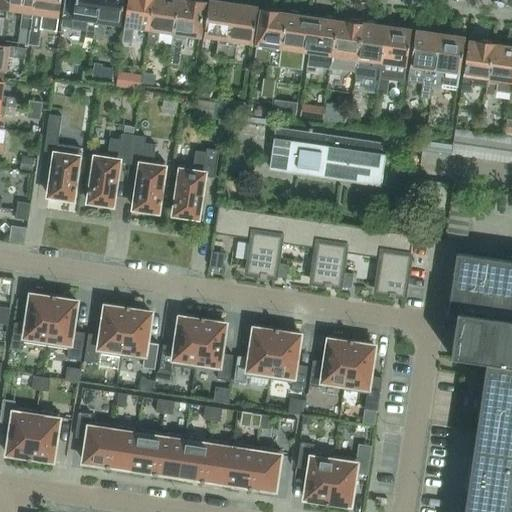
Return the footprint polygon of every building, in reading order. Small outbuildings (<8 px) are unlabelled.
[(6,0),(5,9),(21,11),(17,43),(27,44),(33,0),(6,0)] [(56,31),(60,0),(33,0),(27,44),(37,46),(40,29),(56,31)] [(63,0),(60,26),(71,28),(72,19),(87,21),(84,36),(93,38),(99,0),(63,0)] [(119,26),(123,0),(99,0),(93,38),(102,39),(105,23),(119,26)] [(127,0),(127,1),(121,41),(120,51),(128,52),(130,43),(132,43),(134,28),(148,30),(149,31),(153,0),(127,0)] [(173,34),(178,0),(153,0),(149,31),(148,30),(146,45),(155,46),(158,32),(172,34),(173,34)] [(183,36),(198,38),(204,1),(201,0),(200,0),(186,0),(185,0),(178,0),(173,34),(172,34),(168,62),(178,64),(183,36)] [(211,2),(208,1),(202,37),(218,39),(215,57),(224,59),(232,5),(222,3),(220,1),(214,0),(211,2)] [(237,42),(251,44),(257,9),(253,8),(252,6),(245,5),(243,7),(232,5),(224,59),(234,60),(237,42)] [(255,45),(253,59),(268,61),(267,64),(269,65),(277,66),(279,49),(284,14),(277,13),(278,11),(275,11),(273,7),(266,6),(264,9),(261,9),(259,19),(255,45)] [(279,49),(277,66),(301,70),(304,52),(308,27),(309,17),(301,16),(301,15),(298,15),(296,11),(290,10),(287,13),(284,13),(284,14),(279,49)] [(308,27),(304,52),(308,53),(305,70),(314,71),(315,64),(330,67),(337,20),(333,17),(327,16),(324,18),(321,18),(321,19),(313,18),(309,17),(308,27)] [(337,20),(330,67),(329,74),(338,76),(339,69),(355,72),(361,24),(362,23),(359,23),(357,20),(350,19),(348,21),(345,21),(344,23),(337,22),(338,20),(337,20)] [(354,77),(369,79),(377,80),(375,93),(377,93),(386,28),(375,26),(374,24),(367,23),(365,25),(361,24),(355,72),(354,77)] [(403,82),(409,41),(410,31),(407,31),(405,28),(399,28),(396,29),(386,28),(377,93),(386,94),(388,80),(403,82)] [(414,32),(413,42),(407,81),(422,84),(419,98),(429,99),(431,88),(432,88),(439,36),(431,35),(431,34),(429,34),(427,32),(419,31),(417,32),(414,32)] [(456,91),(463,49),(464,39),(461,38),(459,36),(451,35),(449,37),(447,36),(447,37),(439,36),(432,88),(440,89),(440,88),(456,91)] [(475,42),(467,41),(457,110),(467,112),(471,84),(485,87),(484,94),(485,94),(487,84),(493,45),(493,43),(490,43),(488,40),(482,40),(479,41),(476,40),(475,42)] [(0,44),(0,70),(5,71),(8,56),(24,58),(25,48),(0,44)] [(487,84),(485,94),(494,96),(495,91),(509,93),(508,98),(509,98),(511,77),(511,45),(511,46),(506,45),(503,46),(495,45),(493,45),(487,84)] [(91,78),(110,81),(113,68),(93,64),(91,78)] [(269,65),(267,79),(275,80),(277,66),(269,65)] [(142,73),(140,83),(154,85),(155,74),(142,73)] [(141,77),(117,74),(116,85),(139,88),(141,77)] [(197,88),(196,96),(209,98),(210,89),(197,88)] [(274,98),(272,110),(283,112),(285,100),(274,98)] [(41,102),(28,100),(27,108),(40,110),(41,102)] [(229,111),(230,102),(220,100),(217,120),(227,122),(229,111)] [(230,102),(229,111),(247,113),(248,105),(246,104),(230,102)] [(332,124),(334,111),(335,104),(325,103),(323,123),(332,124)] [(0,114),(4,115),(4,114),(15,115),(16,107),(6,105),(0,104),(0,114)] [(324,107),(301,104),(299,117),(322,120),(324,107)] [(40,110),(27,108),(25,117),(39,119),(40,110)] [(349,112),(348,121),(359,122),(361,114),(355,113),(349,112)] [(54,153),(48,196),(50,196),(52,199),(58,200),(61,197),(72,199),(73,191),(74,191),(75,188),(74,187),(80,147),(57,144),(61,116),(49,114),(43,151),(54,153)] [(217,120),(214,143),(223,145),(227,122),(217,120)] [(511,120),(505,120),(503,132),(511,133),(511,120)] [(124,125),(123,133),(133,135),(134,127),(124,125)] [(275,127),(269,167),(381,183),(386,143),(275,127)] [(468,131),(454,129),(452,145),(451,154),(464,156),(468,131)] [(468,131),(464,156),(478,158),(482,133),(468,131)] [(89,193),(88,201),(99,203),(101,206),(107,207),(110,205),(112,205),(118,162),(129,163),(133,135),(121,133),(120,139),(109,138),(107,154),(95,152),(89,190),(88,190),(88,193),(89,193)] [(482,133),(478,158),(492,160),(496,135),(482,133)] [(139,165),(133,208),(135,208),(137,211),(144,212),(146,210),(157,212),(158,204),(160,204),(160,200),(159,200),(164,162),(153,161),(155,144),(144,143),(145,136),(133,135),(129,163),(139,165)] [(496,135),(492,160),(506,162),(509,137),(496,135)] [(423,141),(422,150),(451,154),(452,145),(423,141)] [(192,166),(180,164),(175,203),(173,202),(173,206),(174,206),(173,214),(184,216),(186,219),(192,219),(195,217),(197,218),(203,176),(214,177),(218,150),(206,148),(205,152),(195,150),(192,166)] [(21,156),(18,170),(32,172),(34,158),(21,156)] [(452,192),(445,240),(456,242),(466,243),(473,195),(452,192)] [(30,203),(17,201),(16,210),(29,212),(30,203)] [(251,239),(246,273),(259,275),(259,276),(266,277),(266,275),(273,276),(272,276),(274,277),(274,276),(276,263),(279,243),(283,215),(217,206),(213,233),(251,239)] [(28,220),(29,212),(16,210),(15,218),(28,220)] [(316,248),(311,282),(324,284),(324,285),(330,286),(330,285),(337,286),(339,286),(341,272),(344,252),(348,225),(283,215),(279,243),(316,248)] [(412,235),(348,225),(344,252),(380,258),(375,292),(388,294),(388,295),(394,296),(395,294),(401,296),(403,296),(412,235)] [(511,511),(511,261),(456,253),(447,312),(456,314),(450,356),(486,361),(476,431),(463,511),(511,511)] [(224,259),(210,257),(208,267),(222,269),(224,259)] [(286,278),(288,264),(276,263),(274,276),(286,278)] [(350,288),(353,274),(341,272),(339,286),(350,288)] [(54,295),(52,295),(52,298),(30,294),(25,324),(14,322),(10,347),(22,349),(23,342),(46,345),(54,295)] [(55,298),(55,295),(54,295),(46,345),(68,348),(66,358),(80,360),(84,333),(72,331),(76,301),(55,298)] [(0,306),(0,315),(8,316),(10,308),(0,306)] [(128,306),(126,306),(126,309),(104,306),(100,335),(88,333),(84,360),(97,362),(99,353),(120,356),(128,306)] [(129,309),(129,306),(128,306),(120,356),(143,360),(142,367),(154,369),(158,344),(146,342),(151,312),(129,309)] [(8,316),(0,315),(0,323),(7,325),(8,316)] [(202,317),(201,317),(200,320),(179,317),(174,346),(163,345),(159,370),(171,372),(172,364),(195,367),(202,317)] [(203,320),(204,317),(202,317),(195,367),(218,371),(216,378),(229,380),(232,355),(221,353),(225,324),(203,320)] [(277,328),(275,328),(275,331),(253,328),(249,357),(237,356),(233,381),(245,383),(246,375),(269,378),(277,328)] [(278,332),(278,328),(277,328),(269,378),(292,382),(291,390),(303,391),(307,366),(295,364),(299,335),(278,332)] [(344,385),(351,342),(351,339),(350,339),(349,342),(327,339),(324,362),(312,360),(309,385),(321,387),(321,381),(343,385),(344,385)] [(351,339),(351,342),(344,385),(343,385),(343,390),(366,393),(364,409),(376,410),(381,377),(369,376),(374,346),(352,343),(353,340),(351,339)] [(156,373),(155,378),(169,380),(171,372),(159,370),(156,373)] [(41,377),(33,376),(31,389),(39,390),(41,377)] [(50,378),(41,377),(39,390),(48,391),(50,378)] [(118,393),(116,406),(125,407),(127,394),(118,393)] [(163,413),(165,400),(157,398),(155,412),(163,413)] [(165,400),(163,413),(172,414),(174,401),(165,400)] [(211,420),(213,407),(204,406),(202,419),(211,420)] [(36,410),(13,407),(6,454),(28,457),(27,460),(29,460),(36,410)] [(211,420),(220,422),(222,408),(213,407),(211,420)] [(36,410),(29,460),(30,461),(31,458),(52,461),(59,414),(36,410)] [(107,468),(113,425),(90,421),(91,414),(78,412),(74,437),(86,439),(83,461),(106,465),(105,468),(107,468)] [(258,427),(260,414),(252,413),(250,426),(258,427)] [(260,414),(258,427),(267,429),(269,415),(260,414)] [(304,415),(303,424),(310,425),(312,417),(304,415)] [(113,425),(107,468),(108,468),(109,465),(131,469),(137,428),(113,425)] [(154,475),(161,432),(137,428),(131,469),(153,472),(153,475),(154,475)] [(178,476),(184,436),(161,432),(154,475),(156,475),(156,472),(178,476)] [(184,436),(178,476),(201,479),(200,482),(202,482),(208,439),(184,436)] [(208,439),(202,482),(203,482),(204,479),(226,483),(232,443),(208,439)] [(326,505),(334,455),(312,451),(313,444),(300,442),(296,467),(308,469),(304,498),(325,502),(325,505),(326,505)] [(232,443),(226,483),(248,486),(248,489),(249,489),(256,446),(232,443)] [(256,446),(249,489),(251,490),(251,487),(274,490),(280,450),(256,446)] [(369,460),(357,458),(334,455),(326,505),(328,505),(328,502),(350,505),(354,473),(366,475),(369,460)]
